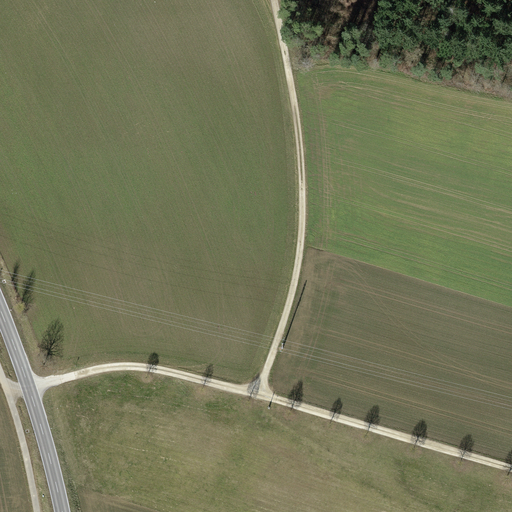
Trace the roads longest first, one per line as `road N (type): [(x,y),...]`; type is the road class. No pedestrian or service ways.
road 1 (track): [(511,467),(268,391),(133,366),(35,391)]
road 2 (track): [(275,0),(306,138),(307,237),(268,391)]
road 3 (secondary): [(0,310),(35,391),(63,511)]
